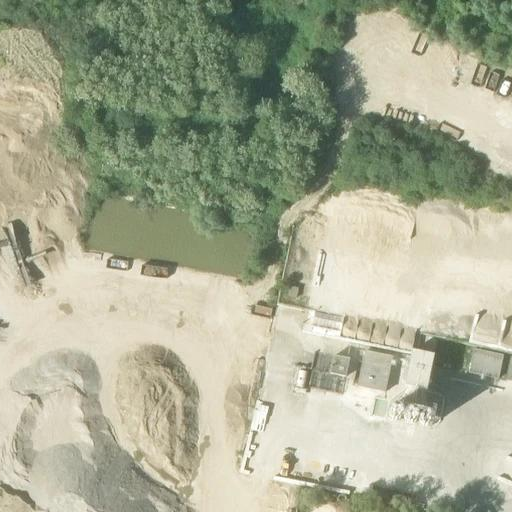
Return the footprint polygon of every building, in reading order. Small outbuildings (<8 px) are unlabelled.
[(390,45),(400,48),(404,32),(394,30),(390,45)] [(317,317),(314,334),(341,340),(344,322),(317,317)] [(435,390),(441,355),(412,350),(406,385),(435,390)] [(315,351),(308,387),(343,393),(350,358),(315,351)] [(388,388),(386,352),(359,354),(361,390),(388,388)] [(496,374),(498,355),(473,353),(471,371),(496,374)]
